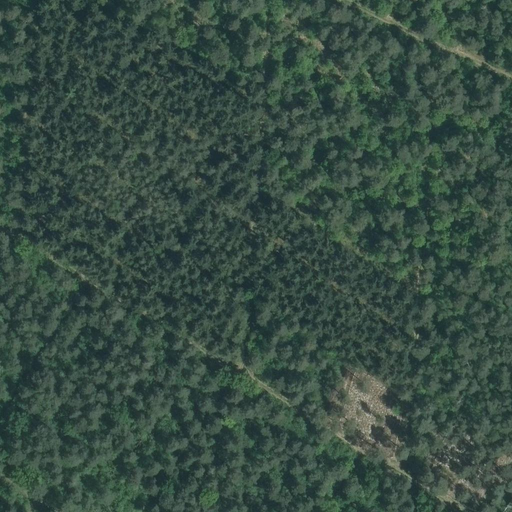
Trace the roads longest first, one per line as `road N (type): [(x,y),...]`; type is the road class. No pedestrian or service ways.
road 1 (track): [(0,221),(467,511)]
road 2 (track): [(341,0),(511,78)]
